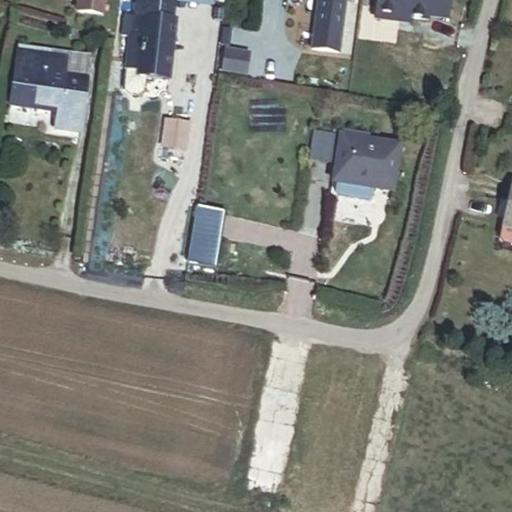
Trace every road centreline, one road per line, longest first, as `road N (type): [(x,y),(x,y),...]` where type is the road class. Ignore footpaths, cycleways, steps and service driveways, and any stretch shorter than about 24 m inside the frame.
road 1 (residential): [(0,271),(360,339),(395,331),(418,306),(451,204),(492,0)]
road 2 (track): [(371,511),(406,358),(395,331)]
